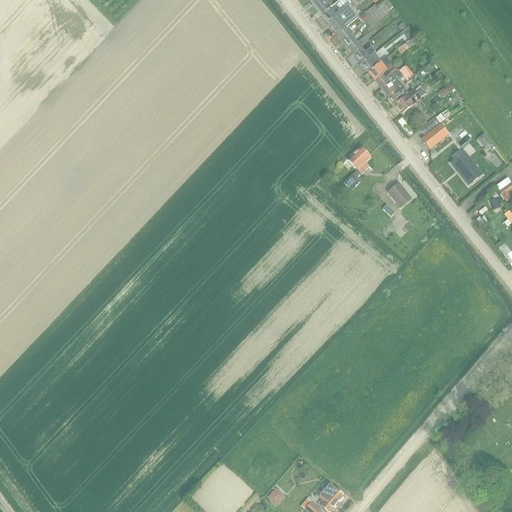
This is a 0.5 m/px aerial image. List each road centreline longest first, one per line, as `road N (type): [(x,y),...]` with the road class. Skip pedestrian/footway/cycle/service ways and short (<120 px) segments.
road 1 (residential): [(511,284),(287,0)]
road 2 (unclassified): [(357,511),(483,365)]
